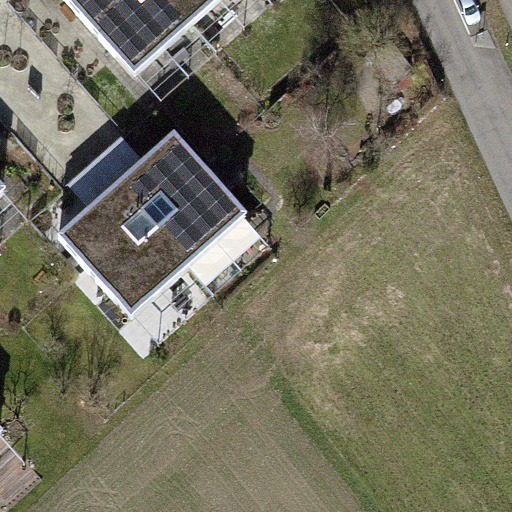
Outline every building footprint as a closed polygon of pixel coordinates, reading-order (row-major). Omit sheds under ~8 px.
[(87,0),(81,6),(150,82),(209,30),(182,0),(87,0)] [(182,0),(209,30),(243,0),(182,0)] [(136,197),(201,270),(257,219),(190,149),(136,197)] [(0,175),(0,213),(19,197),(0,175)] [(78,248),(143,321),(201,270),(136,197),(78,248)] [(0,436),(0,479),(23,458),(2,435),(0,436)]
